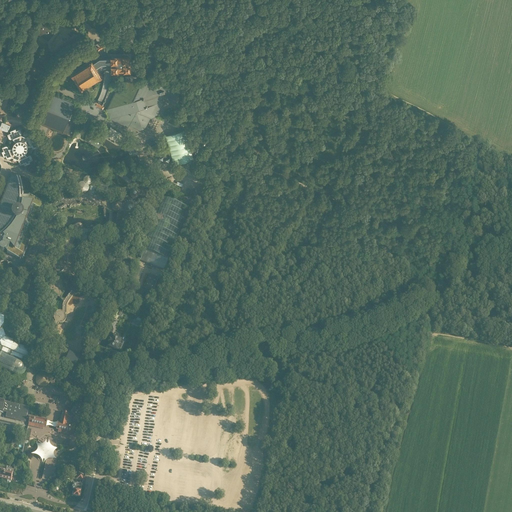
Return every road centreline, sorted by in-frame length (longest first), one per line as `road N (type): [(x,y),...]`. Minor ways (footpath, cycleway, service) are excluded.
road 1 (track): [(134,373),(366,333),(444,292),(469,268)]
road 2 (unclassified): [(84,511),(109,378),(134,373)]
